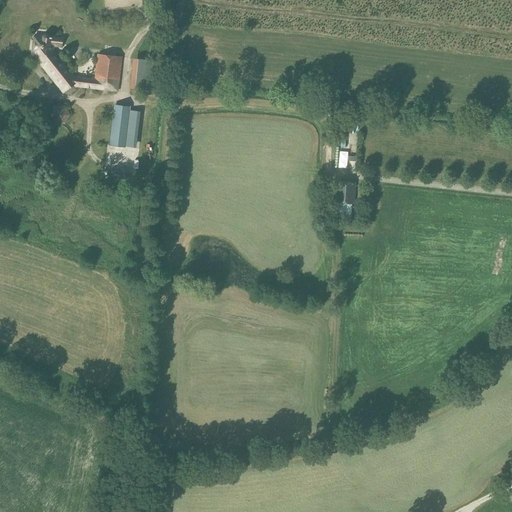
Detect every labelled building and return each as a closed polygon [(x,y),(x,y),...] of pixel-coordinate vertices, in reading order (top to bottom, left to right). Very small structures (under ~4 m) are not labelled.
[(45,38),(43,36),(36,34),(32,57),(35,57),(64,93),(72,87),(118,92),(122,57),(97,54),(94,78),(74,77),(53,51),(53,46),(61,47),(63,39),(50,37),(45,38)] [(155,62),(138,60),(134,90),(151,92),(155,62)] [(139,110),(130,109),(130,107),(116,105),(111,144),(134,147),(139,110)] [(70,115),(64,106),(54,106),(49,116),(54,124),(65,124),(70,115)] [(336,143),(335,158),(339,158),(338,166),(347,166),(348,157),(354,157),(354,143),(336,143)] [(356,182),(336,181),(334,203),(355,205),(356,182)]
